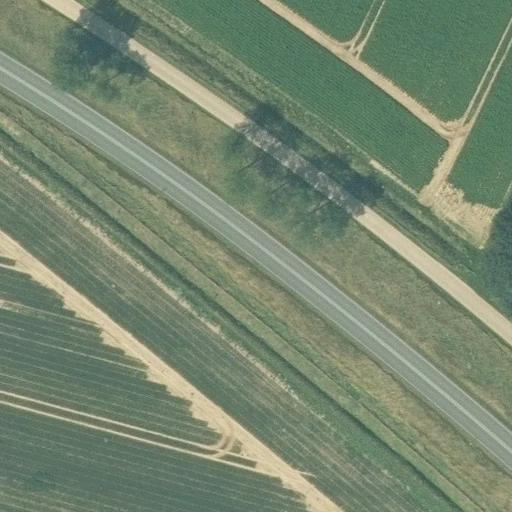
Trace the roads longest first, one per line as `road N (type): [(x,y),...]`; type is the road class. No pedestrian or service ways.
road 1 (primary): [(511,455),(257,248),(0,73)]
road 2 (unclassified): [(511,334),(367,206),(76,0)]
